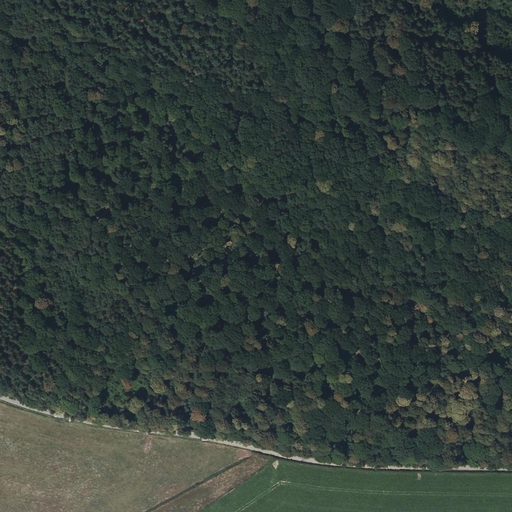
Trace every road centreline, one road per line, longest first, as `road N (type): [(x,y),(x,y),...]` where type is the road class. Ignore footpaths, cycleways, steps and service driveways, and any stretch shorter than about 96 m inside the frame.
road 1 (track): [(511,359),(432,312),(367,258),(302,225),(225,149),(158,112),(26,0)]
road 2 (unclassified): [(511,467),(311,459),(78,418),(0,396)]
